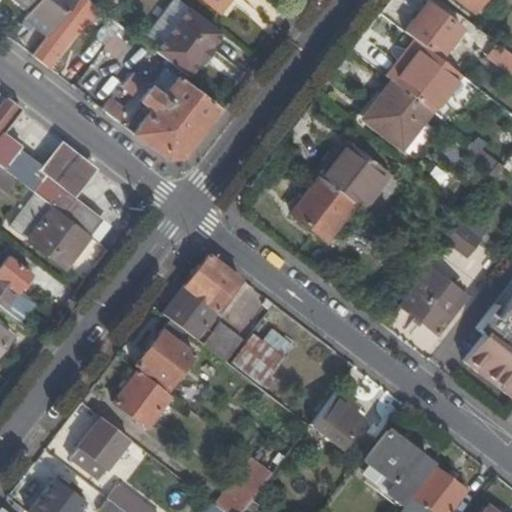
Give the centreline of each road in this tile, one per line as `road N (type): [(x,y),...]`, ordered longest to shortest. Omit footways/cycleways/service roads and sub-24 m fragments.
road 1 (residential): [(511,458),(185,208)]
road 2 (residential): [(185,208),(0,446)]
road 3 (residential): [(344,0),(185,208)]
road 4 (residential): [(185,208),(0,67)]
